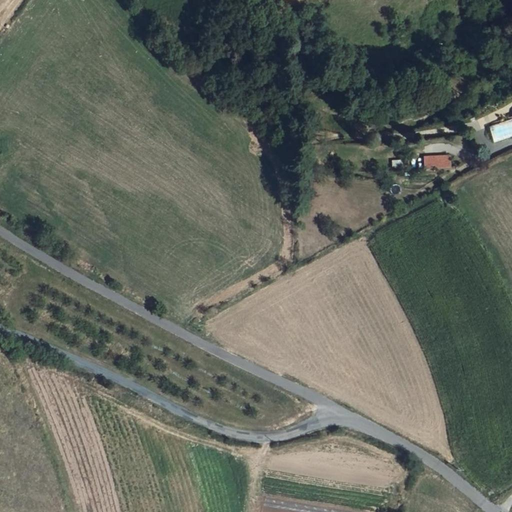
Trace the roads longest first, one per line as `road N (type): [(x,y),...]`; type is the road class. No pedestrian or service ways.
road 1 (unclassified): [(0,234),(337,413)]
road 2 (unclassified): [(337,413),(283,437),(219,428),(0,329)]
road 3 (unclassified): [(337,413),(436,465),(492,511)]
